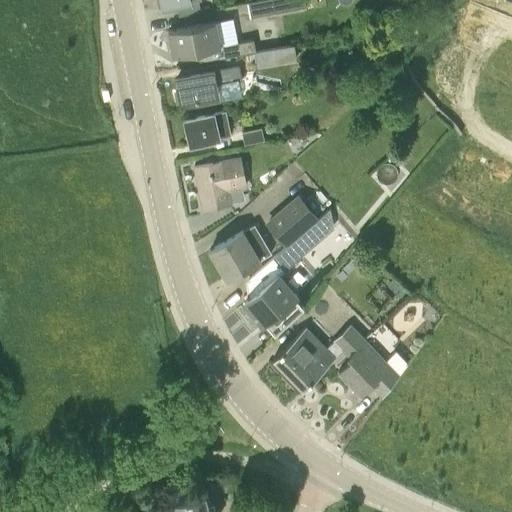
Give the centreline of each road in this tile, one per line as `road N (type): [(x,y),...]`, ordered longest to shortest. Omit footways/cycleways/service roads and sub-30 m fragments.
road 1 (tertiary): [(330,470),(267,422),(203,333),(167,230),(120,0)]
road 2 (unclassified): [(320,488),(259,464),(169,458),(110,481),(69,511)]
road 3 (residential): [(511,154),(470,121),(467,107),(479,55),(511,31)]
